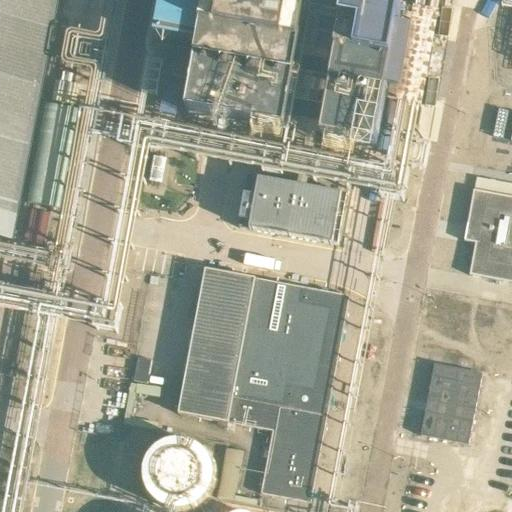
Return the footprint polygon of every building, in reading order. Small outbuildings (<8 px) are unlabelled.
[(52,0),(0,0),(0,234),(7,236),(52,0)] [(320,0),(316,22),(275,14),(277,4),(254,0),(232,0),(231,6),(208,1),(188,115),(286,133),(301,48),(311,50),(309,59),(328,62),(327,60),(326,58),(326,56),(325,53),(325,51),(325,48),(325,45),(326,43),(326,41),(327,38),(328,35),(330,32),(331,30),(333,28),(334,26),(336,25),(330,23),(334,0),(320,0)] [(347,0),(322,140),(378,150),(405,0),(347,0)] [(511,184),(476,180),(467,247),(477,248),(472,279),(511,284),(511,184)] [(240,222),(251,224),(250,231),(338,247),(347,197),(259,181),(255,198),(245,196),(240,222)] [(25,245),(46,249),(52,214),(32,210),(25,245)] [(178,418),(273,436),(261,500),(307,509),(346,304),(204,277),(178,418)] [(6,377),(16,379),(18,366),(8,364),(6,377)] [(473,447),(482,374),(433,368),(424,441),(473,447)] [(185,435),(181,435),(177,435),(173,436),(171,437),(169,438),(167,438),(164,440),(162,441),(159,444),(156,446),(154,448),(152,450),(150,454),(149,456),(148,460),(146,463),(146,466),(146,467),(145,470),(145,472),(146,476),(146,480),(147,484),(148,486),(149,489),(151,492),(153,495),(157,499),(159,501),(161,503),(165,505),(167,506),(170,507),(175,509),(180,509),(185,510),(190,509),(193,508),(195,507),(199,506),(202,504),(204,503),(207,500),(209,498),(211,497),(212,495),(215,491),(216,489),(217,487),(218,484),(219,481),(220,477),(220,473),(220,470),(219,467),(219,464),(218,462),(217,459),(216,456),(214,452),(212,450),(210,447),(208,445),(206,444),(204,442),(201,440),(197,438),(195,437),(191,436),(187,435),(185,435)] [(220,500),(236,502),(242,453),(226,452),(220,500)]
